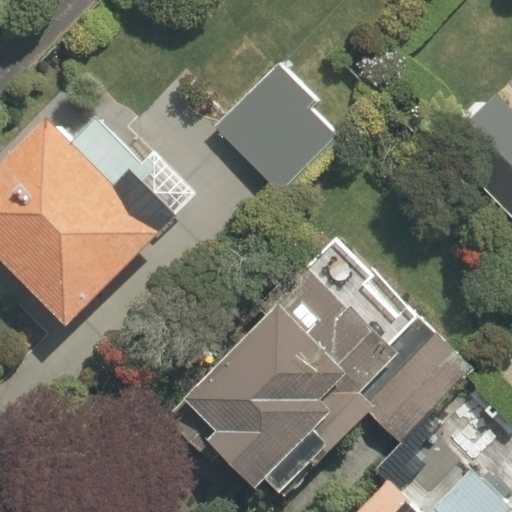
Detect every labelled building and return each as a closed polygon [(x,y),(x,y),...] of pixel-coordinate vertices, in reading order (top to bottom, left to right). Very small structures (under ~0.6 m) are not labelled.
[(284,207),(338,135),(262,77),(207,148),(284,207)] [(511,91),(505,83),(443,138),(511,215),(511,91)] [(43,115),(0,156),(0,268),(53,324),(152,230),(43,115)] [(279,495),(366,396),(356,387),(419,316),(323,232),(160,417),(241,489),(254,473),(279,495)] [(428,333),(361,412),(373,421),(354,443),(400,482),(444,429),(429,417),(470,368),(428,333)] [(495,511),(509,498),(454,447),(407,498),(378,471),(339,511),(495,511)]
